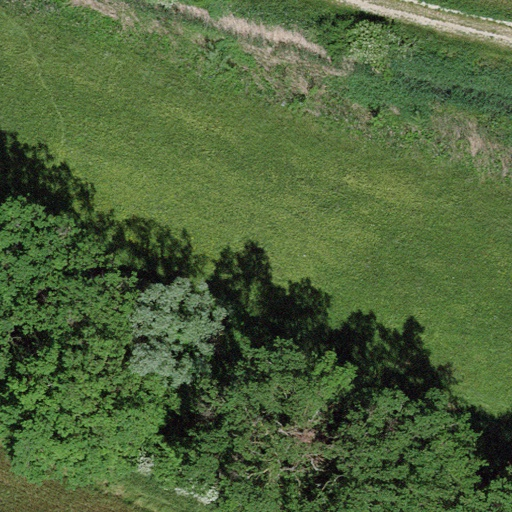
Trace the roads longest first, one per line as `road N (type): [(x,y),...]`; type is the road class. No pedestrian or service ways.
road 1 (track): [(0,430),(199,511)]
road 2 (track): [(511,38),(364,0)]
